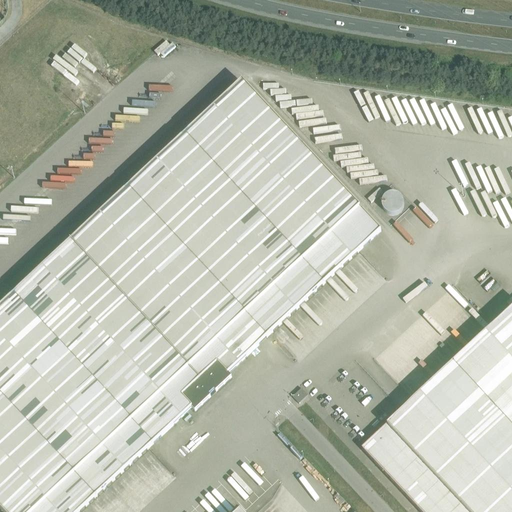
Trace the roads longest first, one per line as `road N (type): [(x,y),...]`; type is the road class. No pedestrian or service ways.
road 1 (primary): [(223,0),(365,32),(511,50)]
road 2 (unknown): [(0,198),(157,64),(196,68),(189,100)]
road 3 (unknown): [(244,423),(445,260)]
road 4 (unknown): [(189,100),(0,266)]
road 5 (unknown): [(511,155),(465,154),(447,164),(440,183),(445,260)]
road 6 (primary): [(511,19),(376,0)]
road 7 (unknown): [(244,423),(155,511)]
